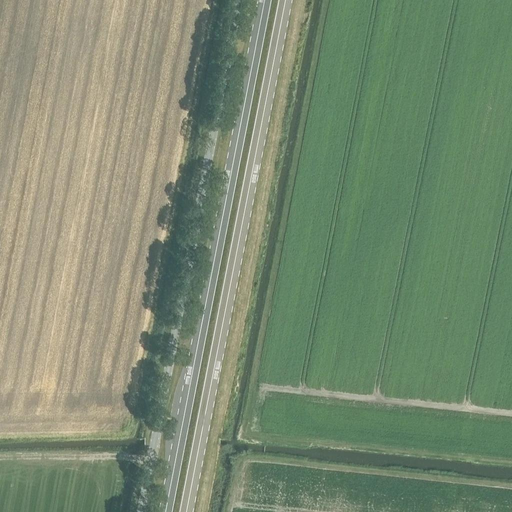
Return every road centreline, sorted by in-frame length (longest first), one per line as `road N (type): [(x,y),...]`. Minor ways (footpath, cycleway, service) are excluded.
road 1 (primary): [(264,0),(164,511)]
road 2 (primary): [(186,511),(285,0)]
road 3 (unclassified): [(141,511),(238,0)]
